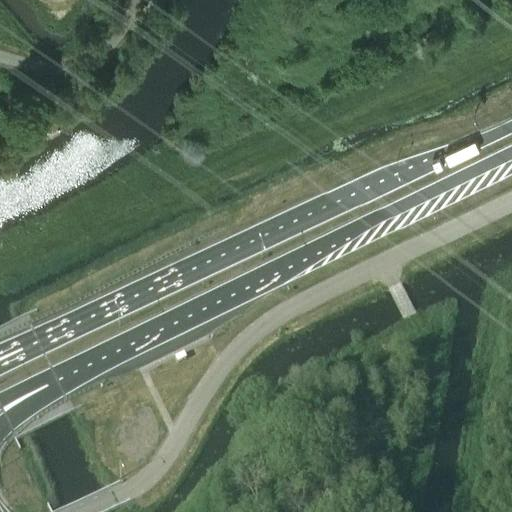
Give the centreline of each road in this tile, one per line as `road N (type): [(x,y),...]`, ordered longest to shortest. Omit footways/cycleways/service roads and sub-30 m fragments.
road 1 (unclassified): [(85,511),(151,473),(225,358),(273,317),(511,199)]
road 2 (primary): [(511,125),(23,356)]
road 3 (primary): [(34,382),(511,151)]
